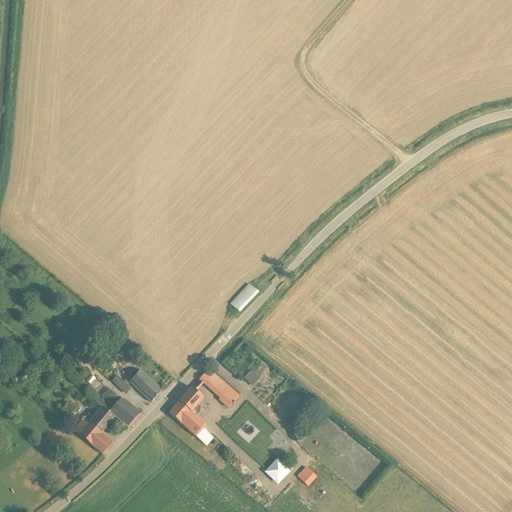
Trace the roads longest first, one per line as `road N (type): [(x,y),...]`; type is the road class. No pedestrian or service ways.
road 1 (unclassified): [(223,340),(349,207),(452,131),(511,112)]
road 2 (residential): [(42,511),(108,459),(223,340)]
road 3 (track): [(409,163),(301,64),(303,50),(347,0)]
